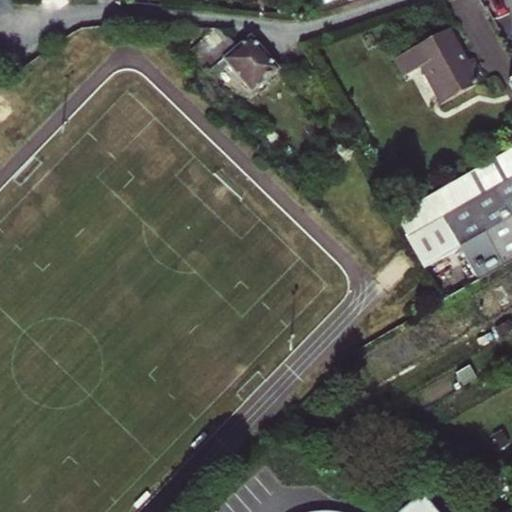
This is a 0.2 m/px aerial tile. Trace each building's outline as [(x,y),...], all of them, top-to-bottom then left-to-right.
[(204,76),(211,82),(230,65),(253,91),(278,69),(251,37),(239,47),(221,29),(205,29),(211,37),(218,47),(211,53),(203,43),(193,50),(208,73),(204,76)] [(450,29),(396,59),(406,75),(422,66),(443,104),(487,79),(475,57),(468,60),(450,29)] [(211,37),(203,43),(211,53),(218,47),(211,37)] [(511,150),(431,195),(442,215),(511,175),(511,81),(510,82),(511,85),(511,150)] [(511,175),(442,215),(459,245),(511,215),(511,175)] [(511,215),(459,245),(479,280),(511,260),(511,215)] [(492,286),(505,308),(511,303),(511,295),(503,280),(492,286)] [(502,457),(491,463),(498,477),(510,470),(502,457)] [(435,511),(420,494),(399,511),(435,511)]
